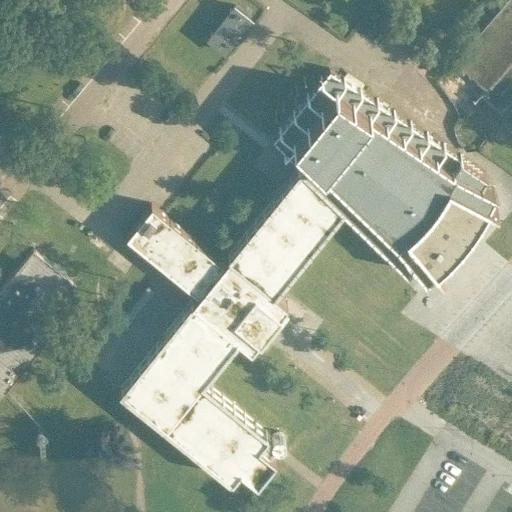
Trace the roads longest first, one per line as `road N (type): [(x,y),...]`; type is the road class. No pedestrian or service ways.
road 1 (unknown): [(161,143),(181,135),(285,33),(304,33),(427,112)]
road 2 (unknown): [(0,148),(111,227),(161,143)]
